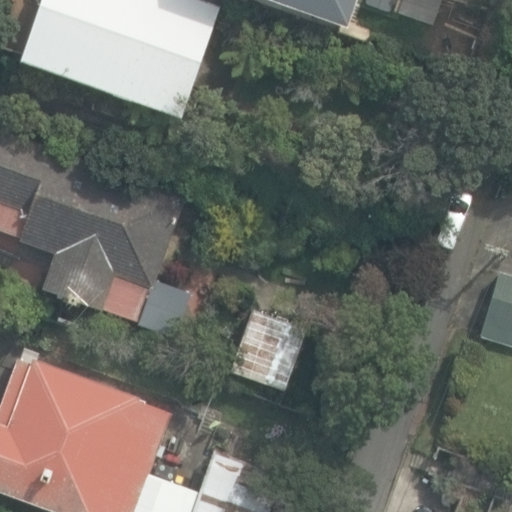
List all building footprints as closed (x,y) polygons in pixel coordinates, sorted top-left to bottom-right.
[(36,0),(17,56),(176,110),(214,0),(36,0)] [(284,0),(342,20),(348,0),(284,0)] [(41,285),(134,319),(181,191),(0,125),(0,228),(54,248),(41,285)] [(482,335),(511,343),(511,276),(501,273),(482,335)] [(231,372),(284,391),(292,367),(306,328),(253,309),(248,323),(234,318),(221,355),(235,359),(233,367),(231,372)] [(262,511),(278,470),(212,446),(198,484),(146,465),(167,406),(16,351),(0,394),(0,483),(77,511),(262,511)]
